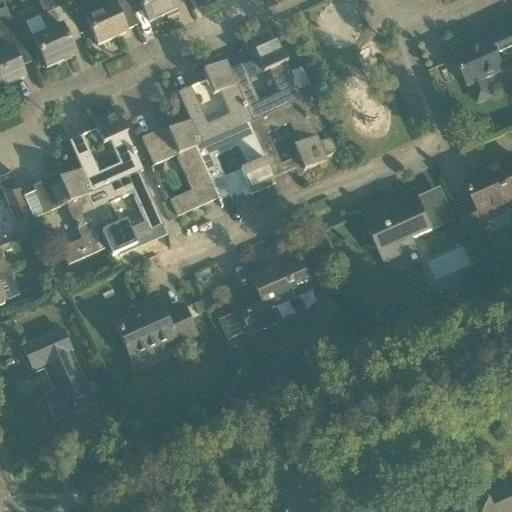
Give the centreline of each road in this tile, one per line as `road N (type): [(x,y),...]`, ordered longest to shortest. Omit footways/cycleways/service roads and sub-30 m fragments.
road 1 (residential): [(161,262),(437,136),(445,118),(405,16)]
road 2 (tertiary): [(139,511),(511,342)]
road 3 (residential): [(0,155),(74,124),(87,84),(268,0)]
